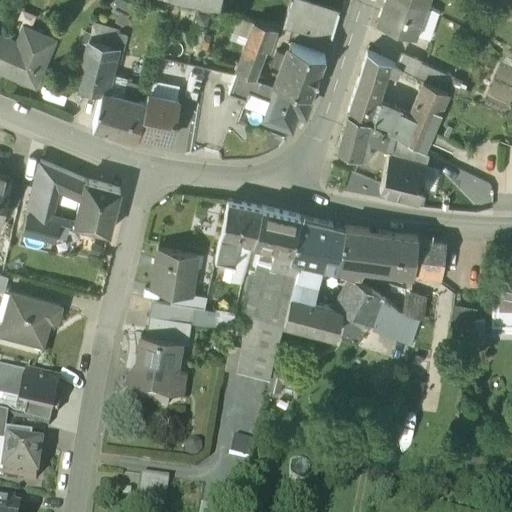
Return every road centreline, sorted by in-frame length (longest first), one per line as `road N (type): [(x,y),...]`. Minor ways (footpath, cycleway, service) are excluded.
road 1 (residential): [(148,171),(96,382),(76,511)]
road 2 (secondary): [(298,195),(420,223),(511,228)]
road 3 (secondary): [(363,0),(298,195)]
road 4 (residential): [(148,171),(0,109)]
road 5 (residential): [(298,195),(148,171)]
